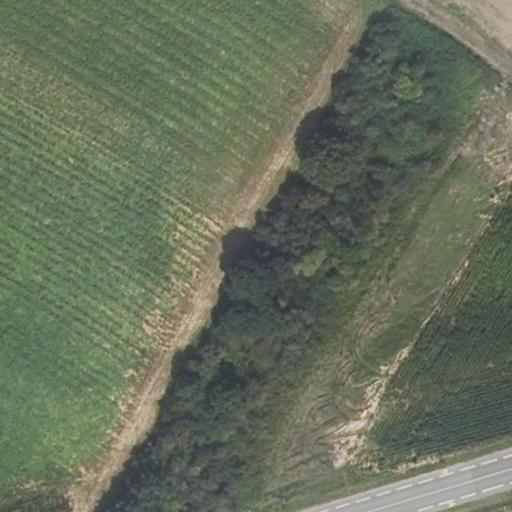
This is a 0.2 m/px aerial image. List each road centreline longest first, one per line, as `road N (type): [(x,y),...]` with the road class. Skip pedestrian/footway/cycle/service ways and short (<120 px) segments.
road 1 (track): [(386,0),(511,78)]
road 2 (unclassified): [(511,472),(380,511)]
